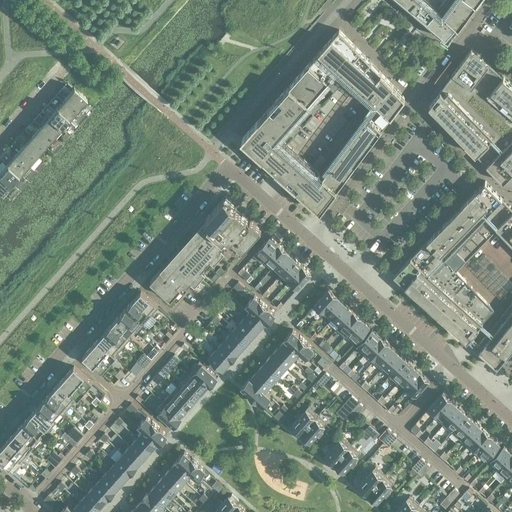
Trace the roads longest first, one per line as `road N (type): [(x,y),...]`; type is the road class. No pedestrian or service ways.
road 1 (residential): [(228,167),(0,423)]
road 2 (unclassified): [(305,236),(489,0)]
road 3 (unclassified): [(511,418),(305,236)]
